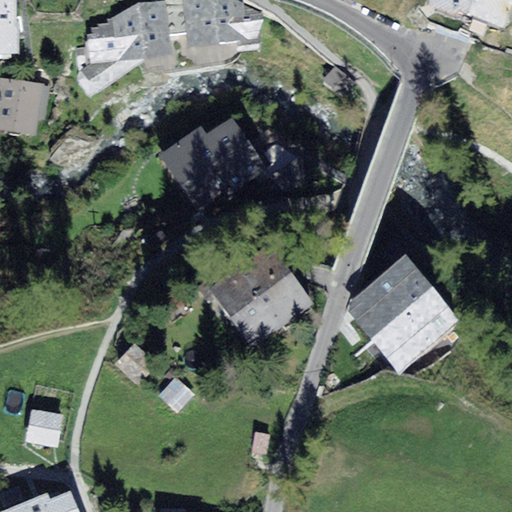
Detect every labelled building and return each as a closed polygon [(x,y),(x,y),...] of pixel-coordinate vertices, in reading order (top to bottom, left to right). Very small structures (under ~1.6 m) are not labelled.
[(15,0),(0,0),(0,60),(13,61),(15,0)] [(227,0),(185,0),(189,54),(260,49),(258,10),(227,0)] [(511,0),(429,0),(428,3),(505,29),(511,6),(511,0)] [(170,58),(165,6),(133,9),(89,39),(92,66),(170,58)] [(0,132),(37,138),(43,89),(2,83),(0,94),(0,93),(0,132)] [(228,120),(163,161),(199,220),(265,179),(228,120)] [(266,240),(206,287),(250,343),(310,297),(266,240)] [(340,308),(394,371),(449,324),(396,261),(340,308)] [(125,345),(107,364),(130,386),(148,368),(125,345)] [(141,384),(171,412),(191,390),(161,362),(141,384)] [(57,410),(24,405),(19,442),(52,447),(57,410)] [(266,430),(248,429),(247,450),(264,451),(266,430)] [(68,511),(54,482),(0,506),(0,511),(68,511)]
